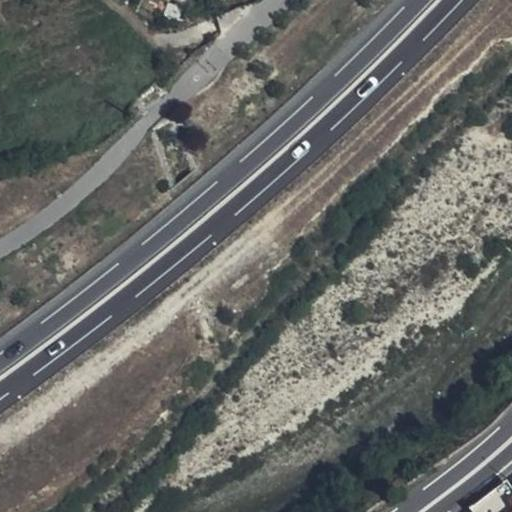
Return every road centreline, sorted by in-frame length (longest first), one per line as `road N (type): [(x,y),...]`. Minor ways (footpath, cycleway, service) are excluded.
road 1 (primary): [(0,387),(320,129),(445,0)]
road 2 (primary): [(416,0),(308,110),(0,360)]
